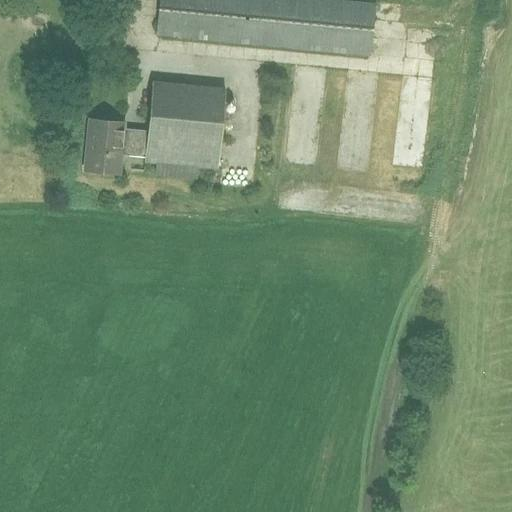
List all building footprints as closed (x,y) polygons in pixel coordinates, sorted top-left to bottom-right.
[(370,55),(375,4),(333,0),(160,0),(157,35),(370,55)] [(218,168),(225,89),(153,82),(148,131),(124,129),(124,123),(89,120),(85,171),(119,174),(121,155),(145,157),(145,161),(218,168)] [(400,108),(399,169),(429,169),(430,109),(400,108)] [(346,135),(345,171),(364,171),(364,136),(346,135)] [(253,194),(254,180),(220,180),(220,193),(253,194)]
